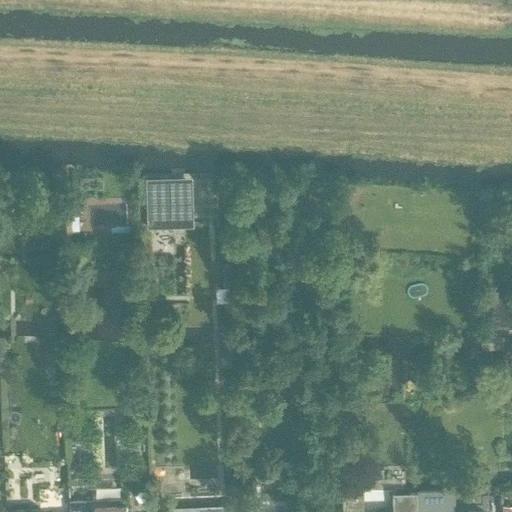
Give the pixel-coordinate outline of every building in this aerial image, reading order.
[(146,177),(146,181),(147,223),(184,222),(183,176),(146,177)] [(331,201),(331,187),(309,187),(309,201),(331,201)] [(59,203),(58,203),(59,226),(78,225),(77,202),(64,203),(59,203)] [(354,282),(359,278),(352,277),(352,242),(341,242),(340,272),(346,282),(354,282)] [(489,333),(480,333),(480,338),(480,339),(481,340),(481,341),(482,342),(483,343),(484,344),(485,344),(485,345),(504,344),(505,334),(509,334),(509,325),(511,325),(511,301),(511,290),(511,285),(489,286),(483,286),(483,304),(489,304),(489,333)] [(418,492),(417,511),(441,511),(441,508),(454,507),(454,489),(418,490),(418,492)] [(258,490),(242,490),(242,507),(258,507),(258,490)] [(417,511),(418,492),(393,493),(393,510),(372,510),(372,511),(417,511)] [(363,511),(363,493),(342,493),(342,511),(363,511)] [(125,511),(125,495),(111,496),(71,498),(71,511),(125,511)] [(235,511),(235,502),(198,504),(167,505),(166,511),(235,511)]
